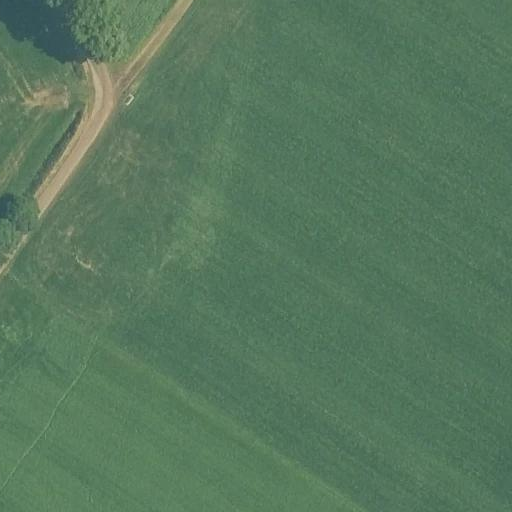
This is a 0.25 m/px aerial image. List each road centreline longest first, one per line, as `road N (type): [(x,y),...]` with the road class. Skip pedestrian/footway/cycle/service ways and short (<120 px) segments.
road 1 (unclassified): [(0,261),(97,120),(98,71),(57,0)]
road 2 (track): [(183,0),(134,70),(101,100)]
